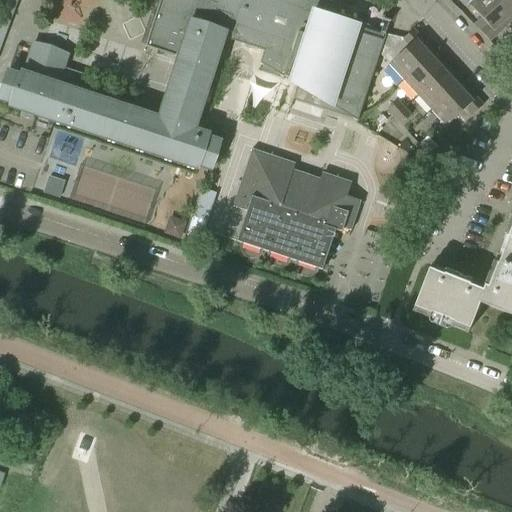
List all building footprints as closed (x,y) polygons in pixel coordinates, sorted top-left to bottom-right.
[(260,12),(263,0),(160,0),(144,47),(177,58),(157,118),(69,88),(72,80),(60,76),(67,56),(32,44),(23,73),(20,72),(19,76),(7,71),(0,92),(0,101),(10,104),(9,108),(196,170),(197,167),(210,171),(219,142),(207,138),(208,134),(194,130),(226,33),(237,27),(247,47),(250,49),(262,13),(260,12)] [(338,4),(325,0),(263,0),(260,12),(262,13),(250,49),(263,53),(259,65),(263,68),(262,71),(279,77),(335,111),(334,115),(351,120),(357,124),(379,55),(386,34),(384,34),(382,31),(364,28),(358,26),(356,23),(338,19),(334,18),(338,4)] [(511,20),(511,18),(495,0),(473,0),(468,5),(486,25),(479,31),(489,42),(511,20)] [(511,0),(495,0),(511,18),(511,0)] [(412,30),(402,39),(386,34),(379,55),(389,64),(403,79),(433,52),(412,30)] [(417,95),(447,67),(433,52),(403,79),(417,95)] [(447,67),(417,95),(431,110),(461,83),(447,67)] [(461,83),(431,110),(445,126),(465,108),(472,115),(482,106),(461,83)] [(393,117),(403,108),(397,101),(387,110),(393,117)] [(410,115),(403,108),(393,117),(400,125),(410,115)] [(478,129),(488,132),(491,123),(482,119),(478,129)] [(336,226),(345,230),(350,231),(360,201),(346,197),(348,189),(292,170),(294,164),(251,149),(238,187),(244,188),(237,209),(246,212),(236,242),(321,271),(336,226)] [(48,177),(42,194),(58,199),(64,182),(48,177)] [(192,217),(199,219),(206,221),(215,194),(208,192),(202,189),(192,217)] [(483,286),(481,290),(468,285),(470,281),(444,271),(442,275),(428,269),(411,312),(428,318),(430,313),(452,322),(450,327),(467,333),(478,303),(511,316),(511,212),(503,234),(507,236),(496,263),(493,262),(483,286)] [(168,218),(163,234),(179,239),(184,223),(168,218)] [(183,511),(185,506),(67,473),(65,478),(45,472),(39,492),(92,506),(90,511),(183,511)]
